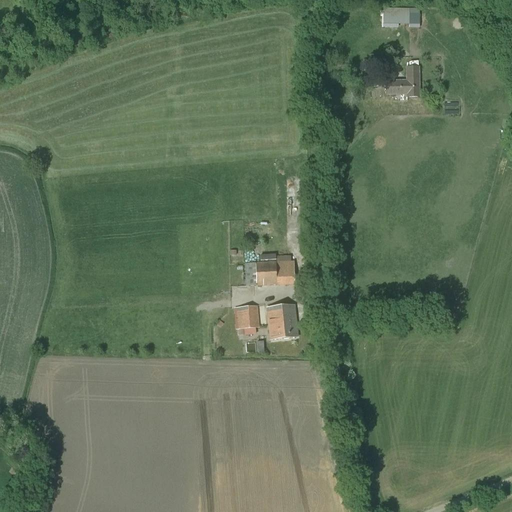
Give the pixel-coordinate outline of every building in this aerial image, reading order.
[(397,24),(396,9),(384,9),(384,25),(397,24)] [(419,15),(414,14),(410,14),(409,14),(409,24),(419,24),(419,14),(419,15)] [(385,83),(386,96),(407,95),(407,98),(419,98),(418,68),(406,69),(407,82),(385,83)] [(263,286),(263,288),(294,286),(294,262),(276,263),(255,264),(245,264),(245,288),(263,286)] [(297,338),(294,306),(267,309),(270,341),(297,338)] [(259,329),(257,307),(236,309),(238,330),(259,329)]
